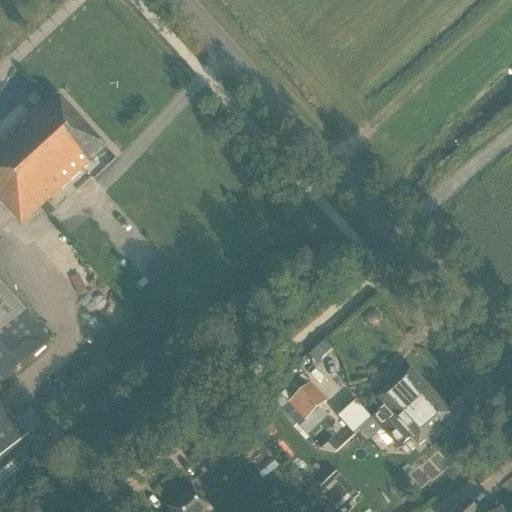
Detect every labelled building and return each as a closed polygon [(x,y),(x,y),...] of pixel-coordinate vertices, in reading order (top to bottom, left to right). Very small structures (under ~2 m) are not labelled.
[(105,149),(55,94),(0,143),(0,205),(20,227),(105,149)] [(100,229),(108,237),(124,223),(92,188),(73,205),(86,219),(97,208),(109,221),(100,229)] [(156,293),(175,279),(161,260),(142,274),(156,293)] [(0,464),(23,444),(0,417),(0,370),(3,368),(0,364),(0,338),(25,317),(0,287),(0,464)] [(428,391),(410,371),(390,389),(388,387),(373,401),(382,411),(371,421),(363,412),(352,423),(369,441),(380,430),(381,431),(394,419),(397,422),(426,397),(428,391)] [(326,403),(310,386),(290,405),(306,422),(326,403)] [(450,415),(428,391),(426,397),(397,422),(394,419),(381,431),(399,451),(411,439),(419,447),(437,430),(436,428),(450,415)] [(347,508),(357,499),(335,475),(318,491),(336,511),(348,511),(350,511),(347,508)] [(169,511),(210,511),(191,490),(168,510),(169,511)] [(370,503),(362,511),(376,511),(378,510),(370,503)] [(498,511),(473,511),(466,503),(455,511),(501,511),(500,511),(498,511)]
